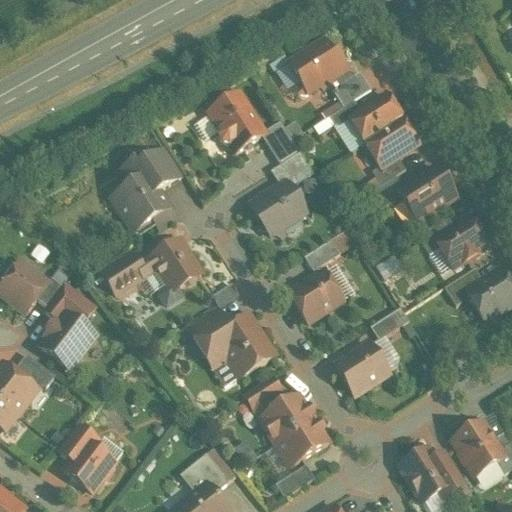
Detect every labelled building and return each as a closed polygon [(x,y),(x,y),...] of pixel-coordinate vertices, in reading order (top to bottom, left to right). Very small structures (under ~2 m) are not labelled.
[(324,46),(287,70),(300,90),(298,98),(305,100),(321,90),(323,95),(329,91),(343,113),(351,107),(340,90),(352,83),(337,59),(333,61),(324,46)] [(347,90),(359,100),(368,89),(356,79),(347,90)] [(265,140),(238,99),(208,119),(219,137),(218,143),(222,149),(228,151),(234,159),(265,140)] [(360,117),(349,124),(350,126),(365,149),(402,125),(386,101),(360,117)] [(343,113),(328,122),(334,131),(340,132),(350,126),(349,124),(360,117),(353,106),(351,107),(343,113)] [(402,125),(365,149),(380,172),(381,173),(398,162),(418,149),(402,125)] [(289,140),(263,156),(274,173),(299,157),(289,140)] [(181,181),(164,154),(147,165),(164,192),(181,181)] [(274,173),(270,176),(280,191),(286,187),(286,188),(310,173),(299,157),(274,173)] [(144,160),(122,174),(133,190),(118,200),(127,213),(120,218),(133,237),(169,214),(158,196),(164,192),(147,165),(144,160)] [(398,162),(381,173),(380,172),(371,177),(380,191),(406,175),(398,162)] [(403,193),(397,197),(400,202),(417,228),(425,223),(428,223),(438,217),(439,214),(455,203),(435,172),(403,193)] [(380,191),(365,201),(376,218),(400,202),(397,197),(403,193),(395,181),(380,191)] [(280,191),(250,210),(260,225),(258,235),(267,237),(269,240),(273,238),(282,240),(286,225),(289,223),(295,224),(305,217),(286,188),(286,187),(280,191)] [(447,223),(417,243),(429,261),(440,254),(435,246),(454,233),(447,223)] [(454,233),(435,246),(440,254),(453,273),(463,267),(465,268),(474,262),(475,259),(487,252),(468,224),(454,233)] [(180,245),(148,266),(149,266),(140,272),(146,280),(154,275),(165,291),(162,293),(160,301),(166,310),(180,300),(176,294),(185,289),(189,289),(197,284),(198,280),(201,278),(180,245)] [(330,245),(304,262),(313,276),(340,259),(330,245)] [(131,258),(101,278),(115,300),(146,280),(140,272),(131,258)] [(392,263),(377,273),(382,281),(397,271),(392,263)] [(48,287),(21,267),(0,293),(0,301),(24,320),(36,304),(49,288),(48,287)] [(474,274),(444,293),(456,311),(469,303),(466,298),(483,287),(474,274)] [(483,287),(466,298),(469,303),(481,322),(489,317),(493,319),(494,320),(511,309),(511,294),(500,276),(483,287)] [(323,277),(289,299),(308,328),(342,306),(323,277)] [(51,283),(48,287),(49,288),(36,304),(46,312),(47,312),(63,291),(62,291),(51,283)] [(79,301),(64,289),(62,291),(63,291),(47,312),(46,312),(43,316),(58,327),(64,319),(80,332),(92,316),(79,301)] [(230,290),(211,298),(216,309),(234,300),(230,290)] [(400,313),(369,333),(378,346),(408,326),(400,313)] [(216,314),(187,333),(201,354),(207,351),(206,349),(229,334),(216,314)] [(80,332),(64,319),(58,327),(55,331),(52,329),(46,338),(48,340),(39,351),(69,375),(94,342),(80,332)] [(273,360),(248,322),(229,334),(206,349),(207,351),(217,367),(226,361),(239,382),(273,360)] [(369,350),(335,371),(354,401),(388,379),(369,350)] [(54,381),(26,359),(13,376),(32,391),(41,390),(45,393),(54,381)] [(13,376),(3,369),(0,372),(0,432),(4,435),(14,421),(17,421),(27,408),(26,398),(32,391),(13,376)] [(271,384),(245,401),(253,414),(254,414),(265,407),(280,397),(271,384)] [(261,425),(260,425),(276,450),(315,425),(311,418),(309,419),(298,401),(272,417),(261,425)] [(265,407),(254,414),(261,425),(272,417),(265,407)] [(315,425),(276,450),(290,472),(328,448),(318,432),(319,431),(315,425)] [(482,429),(476,433),(473,432),(468,435),(467,438),(453,448),(459,458),(459,461),(465,470),(467,471),(474,481),(495,468),(503,463),(492,445),(482,429)] [(77,431),(57,456),(70,466),(85,447),(86,448),(90,441),(77,431)] [(511,474),(511,448),(504,437),(492,445),(503,463),(495,468),(503,480),(511,474)] [(86,448),(85,447),(70,466),(63,476),(91,498),(102,483),(106,483),(111,476),(111,472),(113,469),(86,448)] [(426,454),(399,471),(422,507),(440,496),(444,501),(452,496),(433,465),(426,454)] [(465,488),(446,457),(433,465),(452,496),(465,488)] [(228,488),(206,459),(190,472),(205,490),(206,489),(214,499),(228,488)] [(305,470),(275,489),(284,503),(314,484),(305,470)] [(205,490),(177,511),(224,511),(214,499),(206,489),(205,490)] [(21,511),(0,495),(0,511),(21,511)]
